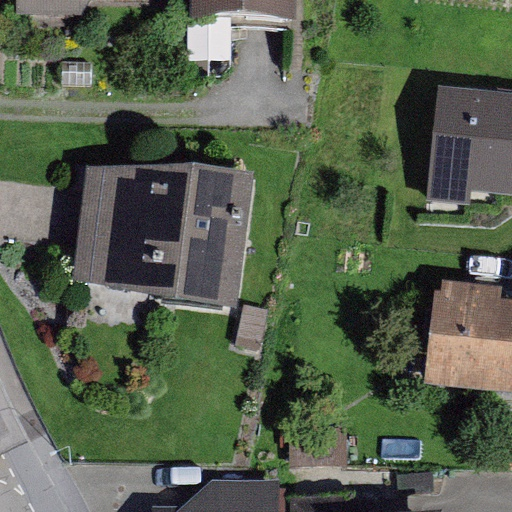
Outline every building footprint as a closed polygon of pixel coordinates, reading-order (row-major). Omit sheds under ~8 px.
[(23,0),(23,20),(79,19),(94,2),(160,2),(159,0),(23,0)] [(302,24),(302,0),(194,0),(194,22),(231,23),(231,33),(288,33),(288,23),(302,24)] [(511,110),(444,102),(432,200),(472,205),(474,194),(511,198),(511,110)] [(245,315),(260,187),(162,175),(161,186),(91,177),(79,283),(150,304),(245,315)] [(511,399),(511,315),(500,314),(502,297),(448,291),(446,308),(440,307),(431,390),(511,399)] [(299,431),(299,467),(351,467),(352,431),(299,431)] [(282,511),(283,485),(218,485),(189,511),(282,511)] [(296,505),(296,511),(358,511),(358,502),(296,505)]
